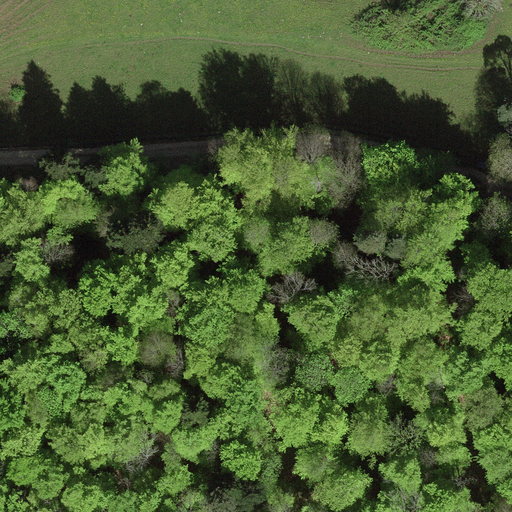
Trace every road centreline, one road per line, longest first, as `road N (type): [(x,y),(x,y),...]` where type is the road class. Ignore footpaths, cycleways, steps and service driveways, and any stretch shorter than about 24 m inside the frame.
road 1 (track): [(511,197),(172,242),(0,294)]
road 2 (track): [(0,158),(280,141)]
